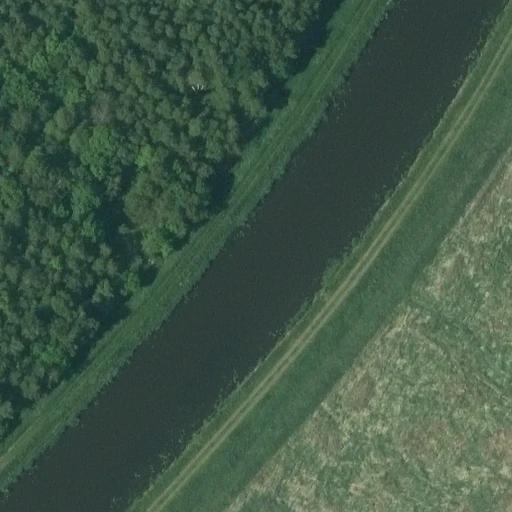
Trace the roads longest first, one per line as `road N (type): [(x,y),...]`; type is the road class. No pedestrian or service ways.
road 1 (track): [(0,468),(292,132),(365,0)]
road 2 (track): [(169,511),(511,83)]
